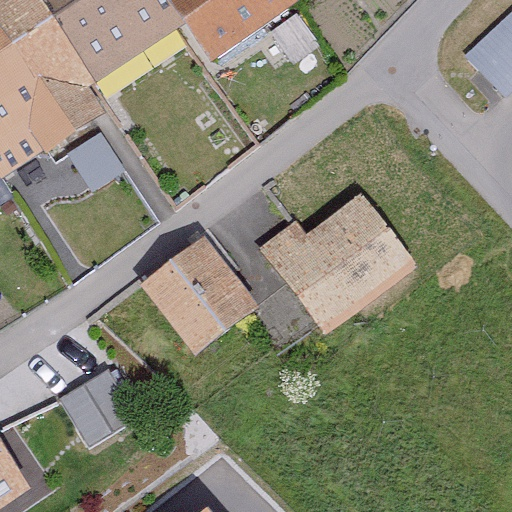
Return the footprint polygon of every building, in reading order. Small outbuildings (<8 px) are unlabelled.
[(96,72),(48,0),(0,0),(0,158),(0,159),(8,170),(47,144),(55,155),(111,118),(96,94),(106,87),(96,72)] [(205,1),(204,0),(48,0),(96,72),(186,12),(205,1)] [(204,0),(205,1),(186,12),(221,65),(320,0),(319,0),(204,0)] [(511,94),(511,23),(472,60),(507,99),(511,94)] [(307,241),(294,224),(260,251),(332,342),(423,270),(364,196),(307,241)] [(261,313),(208,245),(146,294),(200,362),(261,313)] [(145,420),(114,372),(64,404),(96,452),(145,420)] [(0,511),(25,511),(42,501),(0,439),(0,511)]
